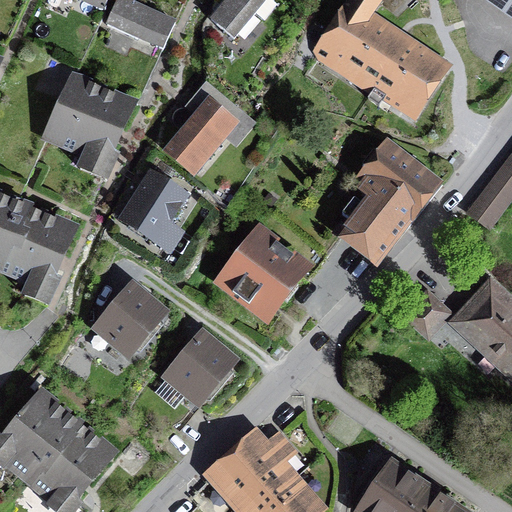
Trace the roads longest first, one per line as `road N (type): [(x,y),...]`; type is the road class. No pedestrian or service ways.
road 1 (tertiary): [(511,122),(416,242),(296,367)]
road 2 (residential): [(296,367),(496,511)]
road 3 (tertiary): [(296,367),(150,511)]
